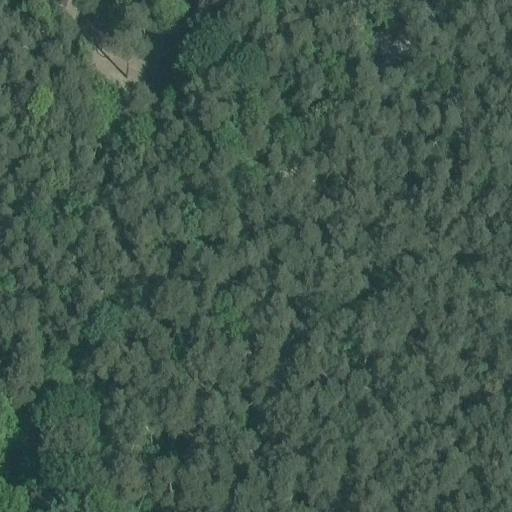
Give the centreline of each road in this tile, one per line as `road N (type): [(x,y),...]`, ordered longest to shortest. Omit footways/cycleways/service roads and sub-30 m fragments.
road 1 (track): [(317,138),(0,481)]
road 2 (unclassified): [(442,0),(317,138)]
